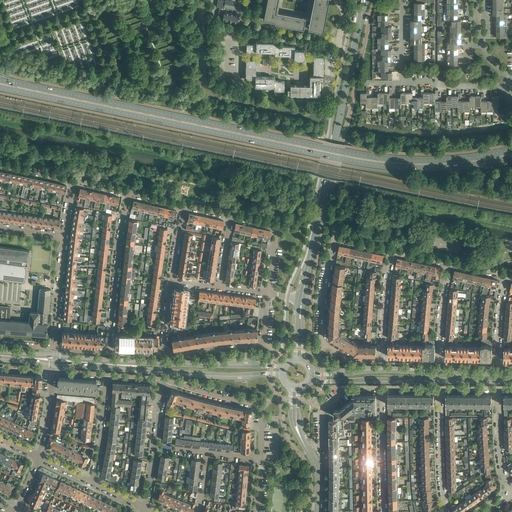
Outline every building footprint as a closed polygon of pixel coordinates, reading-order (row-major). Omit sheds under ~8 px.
[(227,0),(225,0),(224,7),(224,8),(238,10),(239,2),(237,2),(227,0)] [(264,0),(261,18),(274,21),(302,26),(303,27),(307,27),(321,30),(326,1),(326,0),(264,0)] [(382,14),(378,14),(378,20),(388,20),(388,14),(387,14),(387,10),(382,10),(382,14)] [(237,23),(237,21),(238,21),(239,20),(240,18),(239,17),(238,17),(238,14),(224,12),(223,17),(218,16),(217,19),(237,23)] [(256,44),(256,51),(265,51),(266,41),(256,41),(256,44)] [(265,51),(275,52),(275,45),(275,42),(266,41),(265,51)] [(256,54),(256,51),(256,44),(246,43),(246,53),(256,54)] [(275,45),(275,52),(275,55),(284,56),(285,46),(275,45)] [(284,56),(294,56),(294,49),(294,46),(285,46),(284,56)] [(294,49),(294,56),(294,59),(304,60),(304,50),(294,49)] [(324,56),(313,56),(313,66),(323,66),(324,56)] [(256,70),(256,60),(246,59),(245,69),(256,70)] [(296,81),(296,84),(290,84),(290,89),(287,89),(287,93),(290,94),(296,95),(296,98),(303,98),(303,95),(319,95),(319,79),(322,79),(322,76),(323,76),(323,66),(313,66),(313,75),(309,75),(309,85),(303,85),(304,81),(296,81)] [(255,79),(255,76),(256,70),(245,69),(245,79),(255,79)] [(255,87),(264,87),(264,77),(255,76),(255,79),(255,87)] [(264,87),(274,87),(274,80),(275,77),(264,77),(264,87)] [(274,80),(274,87),(274,91),(284,91),(284,81),(274,80)] [(407,92),(407,103),(407,105),(412,105),(412,103),(412,91),(415,91),(415,90),(412,90),(411,90),(411,92),(407,92)] [(43,188),(44,180),(39,179),(36,192),(35,195),(38,196),(39,187),(43,188)] [(54,191),(55,183),(50,182),(47,194),(46,197),(49,198),(50,190),(54,191)] [(58,197),(57,201),(58,202),(59,202),(60,197),(61,192),(65,193),(66,186),(66,185),(61,184),(58,197)] [(83,197),(85,190),(80,188),(80,189),(76,205),(81,206),(82,203),(79,203),(80,200),(80,196),(83,197)] [(93,199),(95,192),(90,191),(86,207),(88,207),(90,199),(93,199)] [(98,209),(100,201),(103,202),(105,194),(100,193),(96,209),(98,209)] [(110,203),(113,204),(114,196),(110,195),(106,211),(106,212),(111,213),(111,210),(109,209),(110,203)] [(135,216),(135,218),(137,219),(140,220),(144,203),(138,202),(137,209),(140,210),(138,216),(135,216)] [(144,211),(147,212),(149,204),(144,203),(140,220),(142,220),(144,211)] [(155,213),(158,214),(159,207),(154,205),(151,218),(154,219),(155,213)] [(165,216),(168,216),(170,209),(165,208),(162,220),(164,221),(165,216)] [(0,211),(0,214),(0,220),(10,222),(11,213),(3,212),(0,211)] [(21,214),(11,213),(10,222),(20,223),(21,214)] [(21,214),(20,223),(31,224),(32,215),(21,214)] [(200,216),(195,214),(193,222),(192,225),(196,225),(196,224),(198,225),(200,216)] [(32,215),(31,224),(41,226),(42,217),(32,215)] [(42,217),(41,226),(51,227),(53,218),(42,217)] [(53,218),(51,227),(58,228),(60,219),(53,218)] [(127,314),(131,279),(134,279),(135,272),(132,271),(136,232),(138,220),(129,219),(128,231),(127,231),(118,313),(119,313),(118,325),(126,325),(128,314),(127,314)] [(260,256),(261,246),(252,245),(252,248),(254,249),(253,255),(260,256)] [(0,278),(25,282),(27,265),(25,264),(26,260),(28,261),(29,250),(0,246),(0,278)] [(350,248),(345,247),(343,254),(346,255),(345,262),(342,262),(341,264),(347,265),(350,248)] [(230,248),(229,255),(237,256),(238,249),(230,248)] [(356,249),(350,248),(347,265),(349,266),(351,256),(354,257),(356,249)] [(360,268),(361,264),(362,258),(365,259),(367,252),(361,250),(358,266),(358,267),(360,268)] [(372,253),(370,266),(372,266),(372,265),(375,266),(376,261),(378,254),(372,253)] [(258,268),(259,262),(252,261),(248,260),(245,260),(245,262),(252,263),(251,267),(258,268)] [(413,279),(414,275),(411,275),(412,269),(415,270),(417,262),(412,261),(409,274),(408,278),(413,279)] [(421,263),(418,280),(420,281),(422,274),(424,275),(425,272),(426,264),(421,263)] [(334,275),(333,283),(343,284),(344,274),(345,267),(335,265),(334,275)] [(432,282),(432,283),(433,284),(437,284),(441,268),(440,268),(440,267),(436,266),(434,274),(437,275),(436,278),(435,280),(433,280),(432,282)] [(95,268),(95,274),(97,275),(105,275),(106,268),(98,267),(98,269),(95,268)] [(227,268),(226,276),(234,277),(235,269),(227,268)] [(464,273),(459,272),(458,279),(457,282),(456,288),(459,289),(460,286),(459,286),(460,280),(462,280),(464,273)] [(469,274),(465,290),(466,290),(467,287),(468,287),(469,285),(471,285),(472,282),(474,275),(469,274)] [(153,277),(152,283),(159,284),(160,278),(160,276),(153,275),(153,277)] [(488,278),(485,294),(484,296),(487,296),(489,286),(491,286),(493,279),(488,278)] [(331,292),(331,299),(341,300),(342,291),(343,284),(333,283),(331,292)] [(0,331),(46,335),(47,323),(48,312),(50,294),(50,289),(40,288),(39,288),(38,311),(38,312),(30,312),(29,322),(9,320),(9,314),(10,307),(0,306),(0,331)] [(185,307),(186,298),(187,289),(176,288),(174,306),(185,307)] [(199,291),(198,299),(209,301),(210,292),(199,291)] [(222,294),(210,292),(209,301),(220,302),(222,294)] [(222,294),(220,302),(232,304),(233,295),(222,294)] [(233,295),(232,304),(243,305),(244,297),(233,295)] [(254,307),(255,302),(255,298),(244,297),(243,305),(254,307),(254,306),(254,307)] [(330,309),(329,316),(340,317),(340,307),(341,300),(331,299),(330,309)] [(183,324),(184,315),(185,307),(174,306),(172,323),(180,324),(181,325),(181,324),(183,324)] [(329,326),(329,331),(339,332),(339,324),(340,317),(329,316),(329,326)] [(227,331),(222,331),(223,341),(230,341),(233,341),(239,340),(239,330),(235,330),(234,328),(232,328),(232,330),(230,331),(229,331),(229,328),(226,328),(227,331)] [(257,339),(257,329),(247,329),(239,330),(239,340),(247,340),(250,340),(250,339),(257,339)] [(223,341),(222,331),(213,333),(205,334),(207,344),(213,343),(216,342),(223,341)] [(329,338),(329,339),(331,339),(338,343),(343,335),(344,335),(339,332),(329,331),(329,338)] [(75,345),(76,333),(62,332),(61,343),(75,345)] [(151,337),(151,349),(157,349),(157,344),(159,344),(159,337),(159,332),(154,332),(154,335),(155,335),(155,337),(151,337)] [(89,334),(76,333),(75,345),(88,346),(89,334)] [(101,335),(97,335),(89,334),(88,346),(102,347),(103,342),(104,342),(104,335),(101,335)] [(207,344),(205,334),(196,335),(188,337),(190,346),(197,345),(197,346),(200,345),(207,344)] [(343,335),(338,343),(354,353),(359,345),(343,335)] [(133,348),(134,337),(116,336),(116,347),(133,348)] [(151,337),(134,337),(133,348),(151,349),(151,337)] [(190,346),(188,337),(179,338),(171,339),(173,350),(180,348),(183,348),(190,346)] [(428,339),(423,339),(423,346),(423,351),(423,357),(435,357),(435,346),(434,346),(434,344),(434,340),(428,339)] [(492,345),(492,339),(481,339),(481,347),(480,359),(491,359),(492,358),(492,345)] [(354,353),(354,355),(376,356),(376,345),(359,345),(354,353)] [(388,356),(405,357),(406,345),(388,345),(388,356)] [(414,345),(406,345),(405,357),(423,357),(423,351),(423,346),(414,345)] [(445,358),(463,358),(463,347),(446,346),(445,358)] [(481,347),(472,347),(463,347),(463,358),(480,359),(481,347)] [(503,360),(511,359),(511,348),(504,348),(503,360)] [(0,382),(7,383),(7,385),(9,385),(10,377),(10,374),(0,372),(0,391),(0,392),(1,386),(0,385),(0,382)] [(12,385),(12,384),(18,384),(18,386),(21,386),(22,375),(10,374),(10,377),(9,385),(12,385)] [(21,386),(20,391),(25,391),(25,388),(23,388),(23,386),(23,385),(33,386),(33,385),(35,385),(35,376),(32,376),(32,375),(22,375),(21,386)] [(33,386),(32,394),(40,396),(40,385),(41,385),(41,376),(35,375),(35,376),(35,385),(33,385),(33,386)] [(58,377),(57,388),(67,389),(76,390),(77,379),(68,378),(63,378),(58,377)] [(77,379),(76,390),(86,391),(95,391),(96,380),(87,380),(77,379)] [(112,382),(112,390),(113,390),(119,390),(122,391),(121,399),(120,404),(131,405),(131,402),(131,400),(132,394),(133,383),(112,382)] [(138,384),(138,392),(140,393),(149,393),(149,385),(138,384)] [(169,399),(166,405),(167,406),(171,408),(172,407),(173,408),(174,406),(175,402),(176,401),(174,401),(177,392),(171,390),(168,399),(169,399)] [(177,392),(174,401),(176,401),(175,402),(177,403),(180,404),(183,404),(182,406),(185,406),(188,396),(178,392),(177,392)] [(345,416),(349,416),(354,416),(356,416),(356,418),(376,418),(376,409),(376,395),(352,394),(352,399),(340,409),(334,409),(334,416),(344,416),(345,416)] [(391,405),(403,405),(403,395),(388,395),(388,416),(391,416),(391,405)] [(418,395),(403,395),(403,405),(418,405),(418,395)] [(434,395),(418,395),(418,405),(434,405),(434,395)] [(455,405),(461,405),(461,395),(446,395),(446,409),(446,416),(449,416),(449,413),(449,409),(449,405),(455,405)] [(476,395),(461,395),(461,405),(476,405),(476,395)] [(476,395),(476,405),(491,405),(491,395),(476,395)] [(188,396),(185,406),(187,407),(187,406),(194,408),(194,409),(196,410),(199,399),(197,398),(189,396),(188,396)] [(112,404),(111,405),(117,406),(118,404),(120,404),(121,399),(118,398),(112,398),(112,404)] [(199,399),(196,410),(199,410),(199,409),(203,410),(206,411),(206,412),(208,413),(211,402),(205,401),(200,399),(199,399)] [(83,418),(92,420),(93,420),(94,403),(91,403),(88,403),(85,403),(83,402),(80,402),(78,402),(75,418),(83,418)] [(211,402),(208,413),(210,413),(211,412),(214,413),(218,414),(217,415),(220,416),(222,405),(216,403),(212,402),(211,402)] [(222,405),(220,416),(222,416),(222,415),(229,416),(229,418),(232,418),(234,407),(224,405),(223,405),(222,405)] [(234,407),(232,418),(234,419),(234,417),(242,419),(243,419),(245,409),(236,408),(235,407),(234,407)] [(245,409),(243,419),(242,419),(242,430),(249,431),(249,419),(250,419),(251,410),(245,409)] [(54,417),(65,419),(66,417),(63,416),(64,413),(54,411),(53,414),(54,415),(54,417)] [(6,418),(8,415),(9,413),(6,412),(5,414),(2,413),(0,417),(0,424),(0,425),(3,426),(6,418)] [(3,426),(2,427),(5,428),(5,427),(8,428),(11,421),(13,418),(8,415),(6,418),(3,426)] [(388,429),(396,429),(397,429),(397,418),(388,418),(388,429)] [(8,429),(10,430),(13,431),(17,423),(18,420),(16,419),(14,422),(11,421),(8,428),(8,429)] [(338,419),(329,419),(329,429),(344,429),(343,419),(338,419)] [(13,431),(13,432),(15,433),(16,432),(18,433),(22,425),(24,421),(22,420),(20,425),(17,423),(13,431)] [(52,427),(51,430),(60,431),(63,432),(64,429),(61,428),(62,424),(52,423),(51,426),(52,427)] [(27,427),(22,425),(18,433),(18,434),(20,435),(21,435),(23,436),(27,427)] [(27,428),(23,436),(30,439),(31,438),(32,436),(32,435),(34,431),(31,430),(33,426),(29,425),(27,427),(27,428)] [(397,441),(396,429),(388,429),(388,441),(397,441)] [(55,440),(51,449),(53,450),(54,451),(55,452),(56,451),(56,452),(60,444),(57,443),(58,440),(61,434),(60,434),(58,434),(56,439),(55,440)] [(183,445),(191,446),(192,436),(184,435),(184,437),(183,445)] [(338,435),(330,436),(330,446),(339,446),(339,445),(348,445),(348,439),(340,439),(340,441),(339,441),(339,438),(345,438),(345,435),(338,435)] [(192,436),(191,446),(199,447),(200,441),(200,437),(192,436)] [(54,438),(49,437),(46,448),(51,449),(55,440),(53,440),(54,438)] [(175,438),(175,445),(183,445),(184,437),(180,437),(180,439),(175,438)] [(60,444),(56,452),(59,453),(59,454),(62,455),(62,454),(66,447),(62,445),(64,442),(61,441),(60,444)] [(397,441),(388,441),(388,442),(388,454),(397,453),(401,453),(400,446),(397,446),(397,442),(397,441)] [(62,454),(62,455),(64,456),(65,456),(67,457),(72,447),(70,446),(67,444),(66,447),(62,454)] [(339,456),(339,446),(330,446),(330,456),(339,456)] [(72,447),(67,457),(70,458),(70,459),(73,460),(77,452),(78,450),(74,449),(75,448),(72,447)] [(73,460),(75,461),(76,461),(78,462),(83,452),(81,451),(80,454),(77,452),(73,460)] [(78,462),(81,464),(83,465),(84,465),(85,466),(87,462),(87,463),(89,458),(88,458),(89,456),(85,454),(86,453),(83,452),(78,462)] [(388,454),(389,465),(397,465),(397,453),(388,454)] [(6,466),(8,467),(12,459),(10,457),(10,456),(8,455),(4,463),(7,465),(6,466)] [(339,456),(330,456),(330,466),(330,467),(339,467),(339,466),(339,456)] [(13,471),(18,461),(17,461),(17,460),(15,459),(14,460),(12,459),(8,467),(11,468),(11,467),(14,468),(13,469),(13,471)] [(23,463),(18,461),(13,471),(14,471),(19,474),(21,471),(19,471),(21,467),(22,467),(23,465),(23,464),(23,463)] [(389,465),(389,476),(398,476),(397,465),(389,465)] [(481,466),(480,466),(480,474),(483,473),(485,473),(490,472),(490,465),(489,465),(489,466),(483,466),(481,466)] [(339,467),(330,467),(330,477),(339,477),(342,477),(342,467),(339,467)] [(102,470),(101,476),(109,477),(108,480),(116,481),(117,477),(110,475),(110,471),(102,470)] [(490,472),(485,473),(486,480),(487,484),(485,485),(489,489),(490,491),(492,490),(496,488),(496,485),(493,486),(491,479),(490,472)] [(40,480),(49,484),(52,486),(55,487),(58,480),(53,478),(43,473),(42,474),(41,474),(39,478),(40,480)] [(389,476),(389,488),(398,487),(398,476),(389,476)] [(339,477),(330,477),(330,481),(330,488),(339,488),(339,487),(339,477)] [(38,483),(37,485),(38,485),(37,486),(46,490),(49,484),(40,480),(39,483),(38,483)] [(5,492),(5,493),(7,494),(8,494),(10,489),(11,490),(12,487),(13,484),(7,481),(2,491),(5,492)] [(60,481),(56,490),(62,492),(62,491),(66,484),(65,484),(65,483),(64,482),(63,482),(60,481)] [(129,489),(137,490),(138,484),(130,483),(127,482),(127,484),(130,485),(129,489)] [(490,492),(490,491),(489,489),(485,485),(484,483),(479,486),(481,489),(486,495),(490,492)] [(62,491),(62,492),(67,495),(68,494),(71,486),(70,485),(69,485),(68,485),(66,484),(62,491)] [(46,493),(45,492),(46,490),(37,486),(36,488),(34,491),(45,495),(45,496),(46,493)] [(68,494),(67,495),(70,496),(70,495),(73,496),(77,489),(76,489),(76,488),(74,487),(74,488),(71,486),(68,494)] [(474,490),(476,492),(481,499),(486,495),(481,489),(479,486),(474,490)] [(398,487),(389,488),(389,500),(398,500),(398,499),(400,499),(400,493),(398,493),(398,487)] [(330,488),(330,498),(339,498),(339,488),(330,488)] [(73,496),(72,497),(75,499),(76,497),(78,499),(82,492),(82,491),(81,490),(80,490),(79,490),(77,489),(73,496)] [(161,489),(157,499),(160,500),(160,501),(161,502),(162,501),(163,502),(166,493),(167,492),(161,489)] [(34,491),(33,494),(34,494),(33,497),(41,501),(42,498),(43,499),(45,495),(34,491)] [(81,500),(84,501),(87,494),(87,493),(85,492),(84,493),(82,492),(78,499),(78,500),(80,501),(81,500)] [(476,492),(471,496),(476,502),(481,499),(476,492)] [(172,495),(166,493),(163,502),(165,503),(167,504),(168,504),(172,495)] [(465,497),(466,499),(471,506),(476,502),(471,496),(469,493),(465,497)] [(86,504),(89,505),(89,504),(93,497),(90,496),(90,495),(89,494),(88,494),(87,494),(84,501),(87,503),(86,504)] [(172,495),(168,504),(171,505),(171,506),(173,506),(174,506),(177,497),(172,495)] [(31,500),(29,504),(36,507),(36,506),(39,507),(40,507),(43,501),(41,501),(33,497),(32,497),(31,500)] [(94,508),(95,507),(98,499),(96,498),(95,497),(94,497),(93,497),(89,504),(92,505),(92,507),(94,508)] [(183,500),(177,497),(174,506),(174,507),(176,508),(177,507),(179,508),(183,500)] [(330,508),(330,509),(342,510),(342,508),(342,498),(339,498),(330,498),(330,508)] [(97,509),(100,510),(100,509),(104,502),(101,501),(101,500),(99,499),(98,499),(95,507),(98,508),(97,509)] [(466,509),(471,506),(466,499),(464,501),(462,499),(460,500),(462,503),(466,509)] [(188,502),(183,500),(179,508),(180,509),(182,510),(185,511),(188,502)] [(389,511),(390,511),(399,511),(398,500),(389,500),(389,511)] [(236,501),(233,501),(232,509),(235,509),(235,508),(238,508),(239,507),(245,508),(245,502),(236,501)] [(104,502),(100,509),(100,510),(102,511),(105,511),(106,511),(109,504),(107,503),(106,502),(105,502),(104,502)] [(188,502),(185,511),(186,511),(187,511),(188,511),(190,511),(195,503),(192,502),(191,503),(188,502)] [(52,504),(52,505),(49,503),(45,511),(51,511),(54,507),(55,506),(55,505),(52,504)] [(462,503),(457,506),(461,511),(462,511),(466,509),(462,503)]
